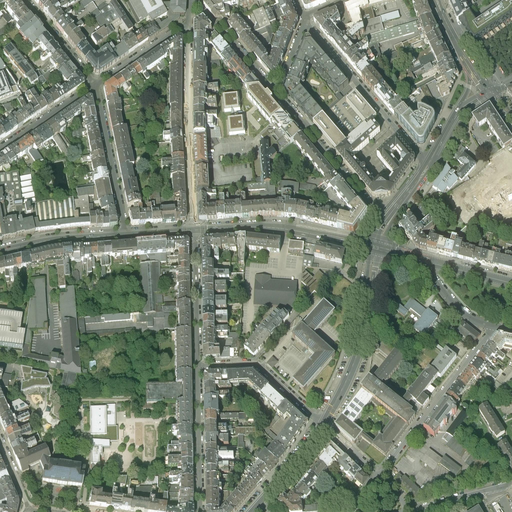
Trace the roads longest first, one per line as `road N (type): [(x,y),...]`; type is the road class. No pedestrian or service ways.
road 1 (residential): [(188,27),(195,230)]
road 2 (residential): [(304,21),(430,162)]
road 3 (residential): [(491,328),(377,475)]
road 4 (primary): [(371,248),(271,227),(195,230)]
road 5 (residential): [(125,234),(95,85)]
road 6 (residential): [(373,205),(276,91)]
road 7 (residential): [(197,366),(255,365),(322,424)]
road 8 (residential): [(199,511),(197,366)]
road 9 (residential): [(197,366),(195,230)]
road 10 (primary): [(125,234),(0,251)]
road 11 (secondary): [(322,424),(356,358),(365,309)]
